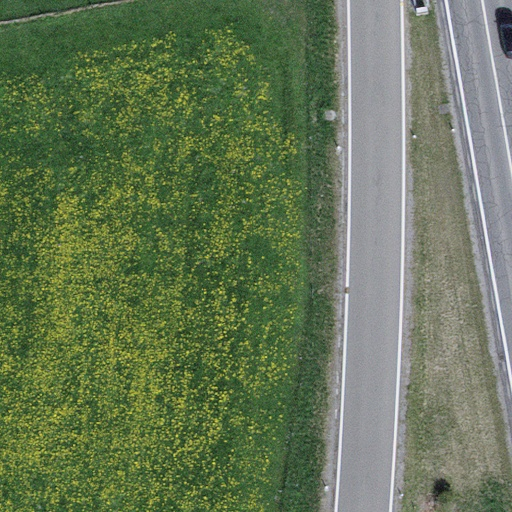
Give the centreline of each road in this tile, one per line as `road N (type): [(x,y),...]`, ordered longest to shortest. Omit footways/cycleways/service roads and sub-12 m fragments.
road 1 (trunk): [(375,0),(378,148),(362,511)]
road 2 (trunk): [(482,0),(511,168)]
